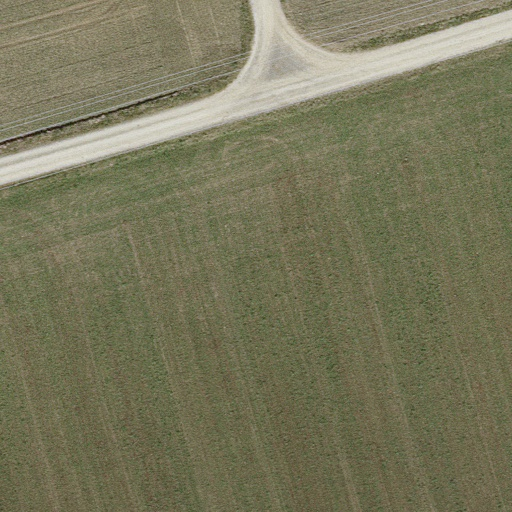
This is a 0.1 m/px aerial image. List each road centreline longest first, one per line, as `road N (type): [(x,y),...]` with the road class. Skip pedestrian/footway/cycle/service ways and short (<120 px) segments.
road 1 (track): [(0,175),(291,92)]
road 2 (track): [(291,92),(511,28)]
